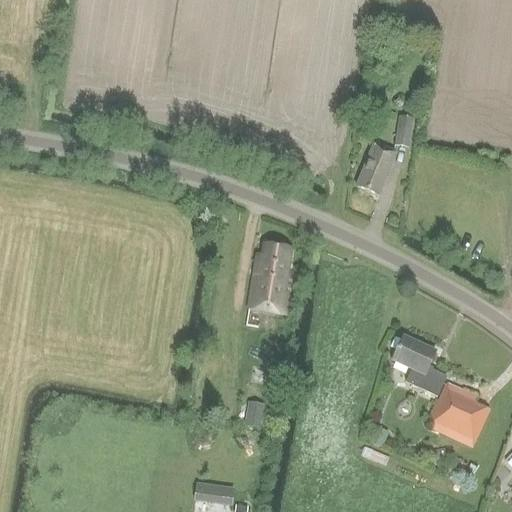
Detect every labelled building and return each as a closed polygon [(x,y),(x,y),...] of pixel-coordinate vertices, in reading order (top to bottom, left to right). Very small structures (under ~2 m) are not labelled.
[(398,51),(399,40),(387,38),(385,49),(398,51)] [(409,151),(414,123),(402,121),(396,148),(409,151)] [(390,167),(394,155),(374,148),(369,161),(373,163),(362,191),(379,197),(391,167),(390,167)] [(285,317),(292,276),(287,276),(291,253),(264,248),(263,258),(258,257),(249,311),(285,317)] [(434,370),(431,369),(437,354),(404,340),(393,364),(413,373),(408,386),(438,399),(447,378),(433,372),(434,370)] [(475,449),(491,413),(480,408),(483,401),(448,386),(431,426),(435,428),(434,432),(475,449)] [(246,424),(259,426),(262,406),(249,404),(246,424)] [(378,428),(370,444),(381,448),(388,433),(378,428)] [(197,484),(195,502),(232,506),(234,488),(197,484)]
